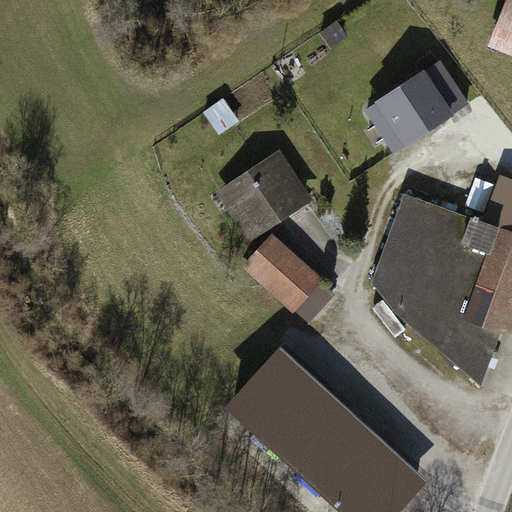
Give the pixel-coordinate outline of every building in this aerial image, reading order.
[(511,0),(508,0),(491,48),(511,55),(511,0)] [(442,56),(365,106),(395,151),(472,101),(442,56)] [(209,110),(221,131),(232,124),(220,104),(209,110)] [(283,152),(218,192),(249,242),(314,203),(283,152)] [(486,208),(495,182),(479,177),(470,202),(486,208)] [(482,220),(407,196),(375,280),(484,384),(501,338),(511,341),(511,183),(499,179),(482,220)] [(340,290),(273,235),(244,270),(311,325),(340,290)]
